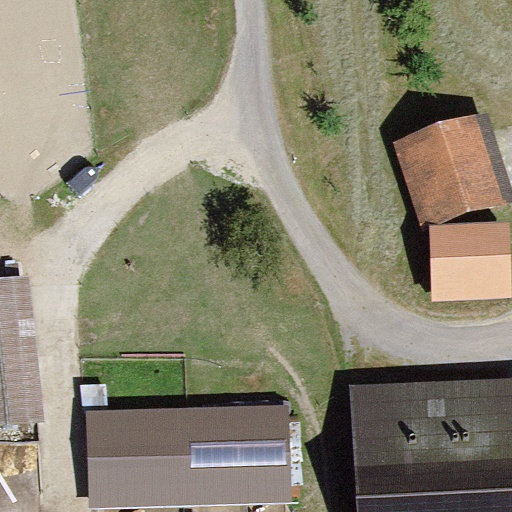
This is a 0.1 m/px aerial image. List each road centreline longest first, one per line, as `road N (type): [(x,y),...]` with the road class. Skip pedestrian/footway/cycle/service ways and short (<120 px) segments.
road 1 (track): [(264,136),(152,164),(90,221),(62,296),(73,511)]
road 2 (track): [(511,335),(464,345),(413,337),(356,301),(326,265),(294,214),(264,136),(251,0)]
